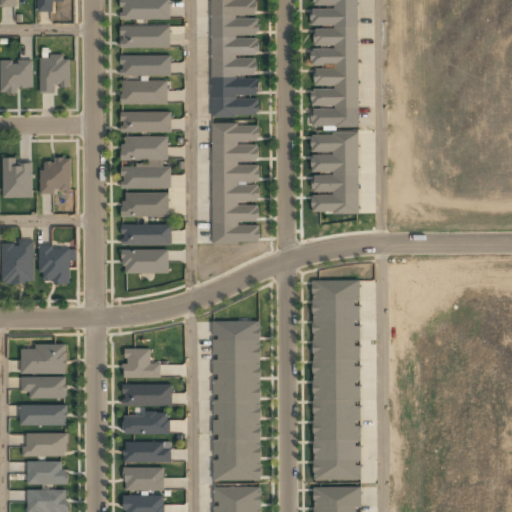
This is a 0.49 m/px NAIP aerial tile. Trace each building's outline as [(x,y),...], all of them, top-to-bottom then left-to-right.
[(37,0),(37,11),(53,11),(53,0),(37,0)] [(169,0),(119,0),(119,18),(169,18),(169,0)] [(256,0),(209,0),(211,115),(257,115),(256,0)] [(358,127),(357,0),(313,0),(313,7),(310,7),(310,27),(313,27),(313,47),(311,47),(311,67),(314,67),(314,87),(310,87),(310,107),(311,107),(311,127),(358,127)] [(169,26),(119,26),(119,46),(169,46),(169,26)] [(54,85),(68,85),(68,55),(39,55),(39,93),(54,93),(54,85)] [(120,56),(120,74),(169,74),(169,56),(120,56)] [(0,59),(0,90),(31,90),(31,59),(0,59)] [(171,112),(121,111),(121,132),(170,132),(171,112)] [(213,243),(259,242),(259,223),(258,223),(258,203),(259,203),(258,184),(238,185),(238,182),(259,181),(258,163),(258,144),(238,145),(238,141),(258,141),(258,123),(210,124),(213,243)] [(359,213),(357,132),(332,132),(332,134),(310,135),(311,154),(310,154),(311,174),(312,174),(313,194),(311,194),(311,214),(359,213)] [(170,189),(170,166),(166,166),(167,137),(125,136),(125,145),(121,145),(120,161),(136,161),(136,166),(121,166),(121,188),(170,189)] [(3,198),(32,197),(31,163),(16,163),(16,157),(2,158),(3,198)] [(39,170),(40,193),(71,192),(70,158),(55,158),(55,162),(44,162),(44,170),(39,170)] [(121,217),(168,216),(168,192),(125,193),(125,201),(121,201),(121,217)] [(121,245),(172,245),(171,224),(121,225),(121,245)] [(32,283),(31,242),(0,242),(1,283),(32,283)] [(39,246),(39,282),(70,282),(70,246),(39,246)] [(168,249),(122,250),(123,274),(168,273),(168,249)] [(358,280),(311,280),(312,479),(359,479),(358,280)] [(259,321),(212,321),(212,480),(259,480),(259,321)] [(65,345),(20,345),(20,372),(65,372),(65,345)] [(149,349),(122,349),(122,377),(159,377),(159,362),(149,362),(149,349)] [(64,396),(64,376),(21,376),(21,396),(64,396)] [(171,383),(121,383),(121,405),(171,405),(171,383)] [(20,404),(20,424),(65,424),(65,404),(20,404)] [(169,434),(169,413),(122,413),(122,434),(169,434)] [(23,455),(66,455),(66,432),(23,432),(23,455)] [(123,442),(123,462),(171,461),(170,442),(123,442)] [(66,483),(66,460),(26,460),(26,483),(66,483)] [(123,468),(163,467),(163,490),(123,490),(123,468)] [(314,511),(360,511),(360,487),(314,487),(314,511)] [(214,511),(252,511),(252,488),(215,488),(214,511)] [(66,489),(26,489),(26,511),(66,511),(66,489)] [(123,511),(123,496),(163,495),(163,511),(123,511)]
